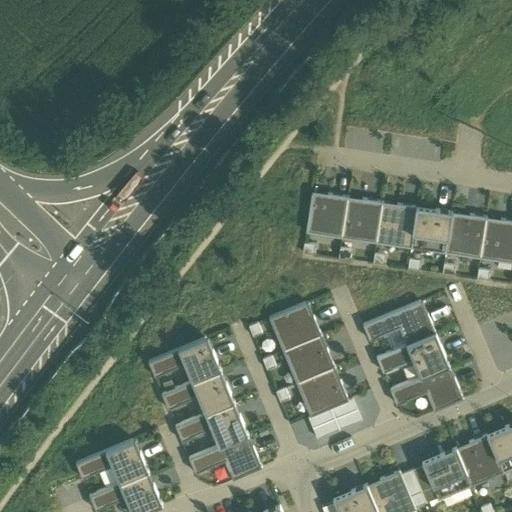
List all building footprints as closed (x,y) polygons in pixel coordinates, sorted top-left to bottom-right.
[(306,232),(341,237),(347,196),(312,191),(306,232)] [(341,237),(376,242),(382,201),(347,196),(341,237)] [(376,242),(411,247),(417,207),(382,201),(376,242)] [(411,247),(445,252),(452,212),(417,207),(411,247)] [(445,252),(480,258),(486,217),(452,212),(445,252)] [(480,258),(511,262),(511,220),(486,217),(480,258)] [(304,252),(314,253),(316,244),(305,242),(304,252)] [(340,257),(351,259),(352,249),(341,247),(340,257)] [(374,262),(385,263),(386,253),(375,252),(374,262)] [(409,267),(420,269),(421,259),(410,258),(409,267)] [(443,273),(454,275),(456,265),(445,263),(443,273)] [(478,278),(489,280),(490,270),(479,269),(478,278)] [(437,333),(424,300),(364,323),(370,340),(401,328),(408,344),(437,333)] [(323,335),(309,302),(270,318),(284,351),(323,335)] [(249,325),(253,335),(262,331),(258,321),(249,325)] [(450,365),(437,333),(408,344),(377,356),(383,371),(412,360),(420,378),(450,365)] [(184,364),(191,380),(220,367),(206,335),(149,360),(155,376),(184,364)] [(337,368),(323,335),(284,351),(298,384),(337,368)] [(263,359),(267,369),(276,365),(272,355),(263,359)] [(463,398),(450,365),(420,378),(390,389),(396,405),(427,392),(434,410),(463,398)] [(197,396),(204,412),(234,400),(220,367),(191,380),(162,391),(169,408),(197,396)] [(349,399),(337,368),(298,384),(310,415),(332,407),(349,399)] [(277,391),(281,401),(290,398),(286,388),(277,391)] [(332,407),(336,418),(358,409),(353,397),(349,399),(332,407)] [(204,412),(175,424),(181,439),(212,427),(219,443),(246,431),(234,400),(204,412)] [(308,416),(313,428),(336,418),(332,407),(308,416)] [(362,420),(358,409),(336,418),(341,429),(362,420)] [(341,429),(336,418),(313,428),(317,439),(341,429)] [(511,422),(487,433),(504,471),(511,467),(511,422)] [(219,443),(189,455),(195,472),(226,459),(234,478),(261,467),(246,431),(219,443)] [(455,447),(471,485),(504,471),(487,433),(455,447)] [(136,437),(75,461),(81,477),(110,465),(117,482),(148,470),(136,437)] [(422,461),(423,464),(437,497),(438,500),(471,485),(455,447),(422,461)] [(423,464),(413,469),(427,502),(437,497),(423,464)] [(401,474),(415,507),(427,502),(413,469),(401,474)] [(117,482),(90,493),(96,509),(125,498),(130,511),(141,511),(162,504),(148,470),(117,482)] [(366,484),(377,511),(406,511),(416,508),(415,507),(401,474),(399,470),(366,484)] [(377,511),(366,484),(333,498),(334,501),(339,511),(377,511)] [(339,511),(334,501),(322,507),(324,511),(339,511)]
